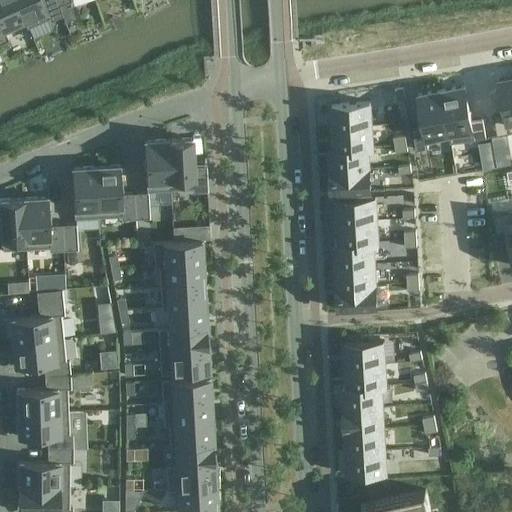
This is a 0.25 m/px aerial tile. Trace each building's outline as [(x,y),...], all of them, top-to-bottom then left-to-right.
[(15,0),(0,0),(0,43),(9,40),(5,32),(25,23),(26,23),(15,0)] [(15,0),(26,23),(25,23),(27,28),(49,18),(50,21),(63,15),(59,5),(56,0),(15,0)] [(506,113),(494,115),(498,135),(509,133),(511,132),(511,76),(500,79),(506,113)] [(466,85),(442,89),(452,143),(475,139),(487,137),(483,117),(472,119),(466,85)] [(404,86),(396,87),(397,99),(406,98),(404,86)] [(425,128),(413,130),(417,150),(429,148),(428,143),(450,139),(451,144),(452,143),(442,89),(419,94),(425,128)] [(371,101),(332,104),(334,126),(372,124),(371,101)] [(372,124),(334,126),(335,148),(369,146),(373,146),(372,124)] [(406,134),(394,136),(395,144),(407,142),(406,134)] [(192,137),(168,139),(171,190),(193,188),(194,191),(208,191),(206,165),(193,166),(192,137)] [(171,190),(168,139),(144,140),(147,192),(148,191),(171,190)] [(407,142),(395,144),(396,152),(408,150),(407,142)] [(335,148),(330,148),(331,170),(370,167),(369,146),(335,148)] [(411,164),(399,166),(400,174),(412,172),(411,164)] [(119,165),(96,166),(99,217),(121,216),(121,219),(135,218),(134,192),(121,193),(119,165)] [(75,218),(99,217),(96,166),(72,167),(75,218)] [(370,167),(331,170),(333,192),(371,190),(370,167)] [(134,192),(135,218),(149,218),(148,191),(147,192),(134,192)] [(49,250),(64,250),(62,224),(49,225),(48,196),(24,198),(27,248),(49,247),(49,250)] [(376,196),(338,198),(339,221),(378,219),(376,196)] [(0,199),(3,249),(27,248),(24,198),(0,199)] [(415,208),(403,209),(404,217),(416,216),(415,208)] [(511,210),(493,214),(496,233),(508,231),(511,254),(511,210)] [(378,219),(339,221),(341,242),(374,240),(379,240),(378,219)] [(76,223),(62,224),(64,250),(78,249),(76,223)] [(417,230),(404,231),(405,239),(417,238),(417,230)] [(417,238),(405,239),(405,247),(417,246),(417,238)] [(159,264),(202,261),(201,239),(153,241),(155,265),(159,265),(159,264)] [(341,242),(336,243),(337,264),(375,262),(374,240),(341,242)] [(111,267),(119,266),(116,254),(108,255),(111,267)] [(161,285),(204,283),(202,261),(159,264),(159,265),(161,285)] [(375,262),(337,264),(338,287),(377,285),(375,262)] [(121,278),(119,266),(111,267),(113,279),(121,278)] [(419,273),(407,274),(407,282),(420,281),(419,273)] [(420,281),(407,282),(408,290),(420,289),(420,281)] [(167,307),(205,305),(204,283),(161,285),(162,308),(167,308),(167,307)] [(377,285),(338,287),(340,310),(378,307),(377,285)] [(36,291),(38,307),(51,306),(63,304),(62,288),(36,291)] [(119,310),(127,309),(124,297),(116,298),(119,310)] [(64,312),(63,304),(51,306),(38,307),(39,315),(11,318),(13,342),(63,337),(61,314),(64,314),(64,312)] [(168,328),(206,326),(205,305),(167,307),(167,308),(168,327),(168,328)] [(129,321),(127,309),(119,310),(121,322),(129,321)] [(160,350),(207,348),(206,326),(168,328),(168,327),(158,328),(160,350)] [(131,331),(123,331),(123,343),(131,343),(131,331)] [(45,375),(70,373),(69,359),(65,359),(63,337),(13,342),(15,366),(44,363),(44,365),(45,375)] [(384,340),(346,342),(347,365),(386,362),(384,340)] [(207,348),(160,350),(161,373),(209,370),(207,348)] [(421,350),(409,353),(411,361),(423,358),(421,350)] [(124,363),(125,375),(133,374),(132,362),(124,363)] [(386,362),(347,365),(349,386),(382,384),(387,384),(386,362)] [(426,372),(414,374),(416,382),(428,380),(426,372)] [(18,413),(68,411),(67,388),(71,388),(70,373),(45,375),(45,387),(17,389),(18,413)] [(163,402),(210,399),(209,376),(161,379),(163,402)] [(428,380),(416,383),(417,391),(429,388),(428,380)] [(134,381),(125,382),(126,394),(134,394),(134,381)] [(349,386),(344,387),(345,408),(383,406),(382,384),(349,386)] [(169,423),(212,421),(210,399),(163,402),(164,424),(169,424),(169,423)] [(383,406),(345,408),(346,430),(385,427),(383,406)] [(69,433),(68,411),(18,413),(19,436),(47,436),(48,448),(73,448),(72,433),(69,433)] [(126,425),(134,425),(134,413),(126,413),(126,425)] [(435,415),(423,417),(424,425),(436,423),(435,415)] [(175,445),(213,442),(212,421),(169,423),(169,424),(170,446),(175,446),(175,445)] [(436,423),(424,425),(426,433),(438,431),(436,423)] [(134,438),(134,425),(126,425),(126,438),(134,438)] [(385,427),(346,430),(348,451),(386,449),(385,427)] [(176,466),(214,464),(213,442),(175,445),(175,446),(176,465),(176,466)] [(441,446),(429,446),(429,455),(442,454),(441,446)] [(126,447),(126,460),(134,460),(134,447),(126,447)] [(73,462),(73,448),(48,448),(47,461),(19,460),(19,484),(69,485),(69,462),(73,462)] [(386,449),(348,451),(349,474),(387,472),(386,449)] [(177,488),(215,485),(214,464),(176,466),(176,465),(166,466),(168,489),(177,489),(177,488)] [(126,478),(126,490),(134,490),(134,478),(126,478)] [(47,511),(72,511),(72,508),(69,508),(69,485),(19,484),(18,508),(47,508),(47,511)] [(177,488),(177,489),(179,510),(217,508),(215,485),(177,488)] [(431,511),(427,488),(362,503),(364,511),(431,511)]
